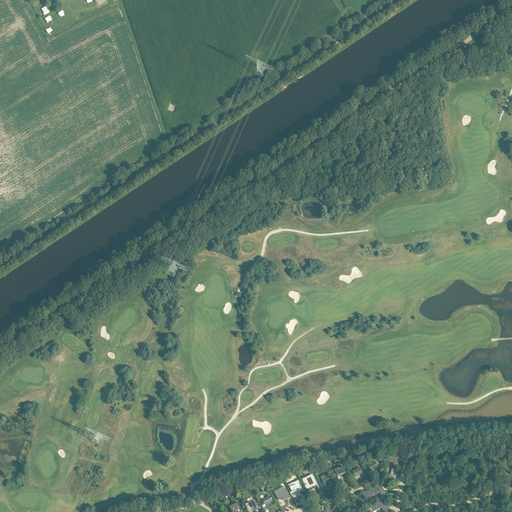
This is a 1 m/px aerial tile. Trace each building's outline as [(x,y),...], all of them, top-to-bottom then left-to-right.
[(399,459),(389,457),(388,466),(397,468),(399,459)] [(371,471),(378,467),(375,461),(368,466),(371,471)] [(363,473),(360,468),(353,472),(356,477),(363,473)] [(302,479),(307,489),(317,485),(312,474),(302,479)] [(329,476),(328,474),(321,477),(326,487),(330,485),(329,483),(331,481),(331,479),(332,479),(330,476),(329,476)] [(297,485),(293,487),(293,489),(294,491),(295,492),(297,491),(299,493),(305,490),(304,487),(303,487),(301,484),(302,484),(301,480),(296,483),(297,485)] [(386,490),(383,490),(381,486),(363,492),(365,497),(380,491),(380,497),(386,497),(386,490)] [(285,487),(275,492),(279,500),(289,495),(285,487)] [(263,500),(261,501),(263,505),(265,504),(265,505),(272,501),(268,494),(266,495),(267,497),(263,500)] [(255,499),(245,504),(248,511),(251,511),(257,509),(258,510),(260,509),(255,499)] [(370,507),(367,508),(371,507),(373,511),(383,506),(383,511),(382,511),(384,511),(389,511),(388,505),(388,504),(388,505),(385,505),(383,501),(386,500),(386,499),(383,501),(370,507)] [(242,511),(238,503),(229,507),(230,511),(242,511)]
